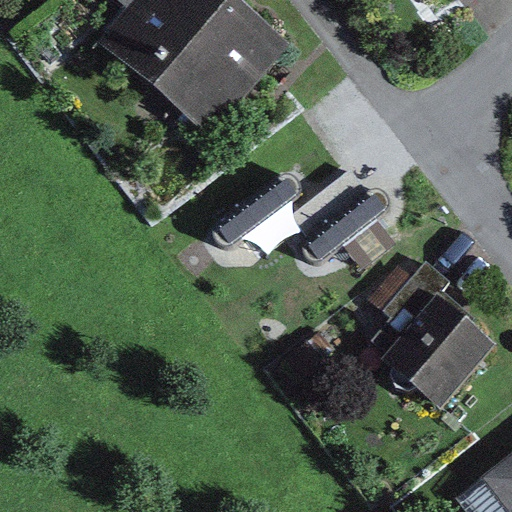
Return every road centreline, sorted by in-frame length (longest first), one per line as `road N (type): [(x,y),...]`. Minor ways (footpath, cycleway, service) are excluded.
road 1 (residential): [(428,141),(324,0)]
road 2 (residential): [(511,246),(428,141)]
